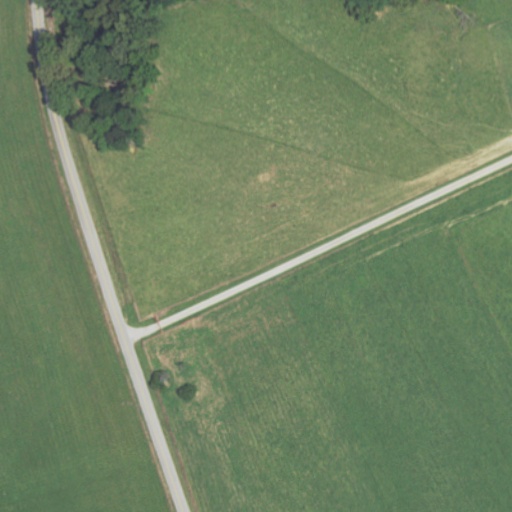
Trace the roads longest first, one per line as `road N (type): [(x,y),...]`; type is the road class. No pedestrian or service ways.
road 1 (secondary): [(183,511),(81,204),(47,72),(39,0)]
road 2 (residential): [(124,337),(249,266),(511,154)]
